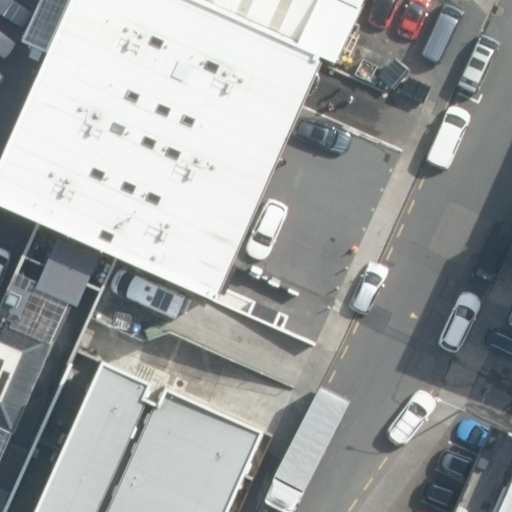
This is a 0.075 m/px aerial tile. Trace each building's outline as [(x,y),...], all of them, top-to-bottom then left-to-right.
[(324,51),(202,0),(46,0),(0,125),(0,192),(311,343),(404,148),(294,109),(324,51)] [(202,0),(324,51),(352,0),(202,0)] [(221,511),(260,425),(97,352),(26,511),(221,511)] [(0,444),(12,419),(0,413),(0,444)] [(511,511),(511,487),(500,511),(511,511)]
